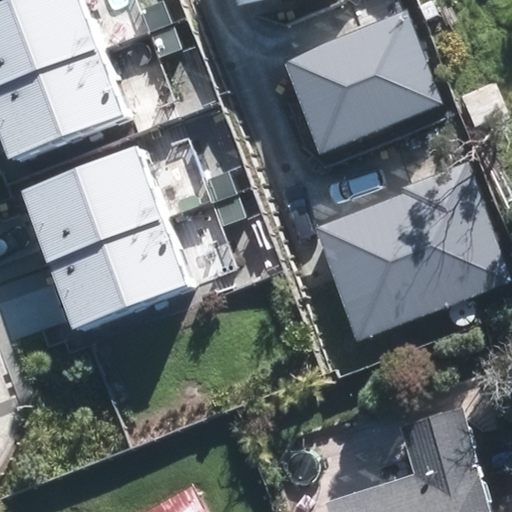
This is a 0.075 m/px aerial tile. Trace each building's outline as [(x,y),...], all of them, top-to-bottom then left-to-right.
[(98,0),(7,0),(0,3),(0,81),(2,85),(115,41),(98,0)] [(296,52),(332,140),(449,94),(414,6),(296,52)] [(115,41),(2,85),(27,151),(140,107),(115,41)] [(150,140),(37,184),(65,256),(178,212),(150,140)] [(416,185),(329,219),(370,322),(511,266),(511,251),(474,156),(414,180),(416,185)] [(178,212),(65,256),(90,321),(204,277),(178,212)] [(344,511),(483,511),(457,420),(410,433),(426,488),(344,511)] [(202,511),(192,492),(150,511),(202,511)]
